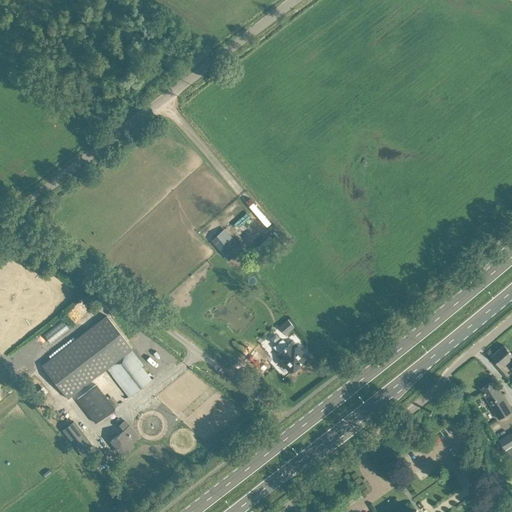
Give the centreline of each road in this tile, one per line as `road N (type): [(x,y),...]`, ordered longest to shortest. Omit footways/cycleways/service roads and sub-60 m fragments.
road 1 (primary): [(511,255),(193,511)]
road 2 (unclassified): [(295,0),(10,216)]
road 3 (primary): [(235,511),(511,292)]
road 4 (unclassified): [(276,408),(10,216)]
road 5 (unclassified): [(281,511),(511,319)]
road 6 (track): [(283,241),(162,100)]
